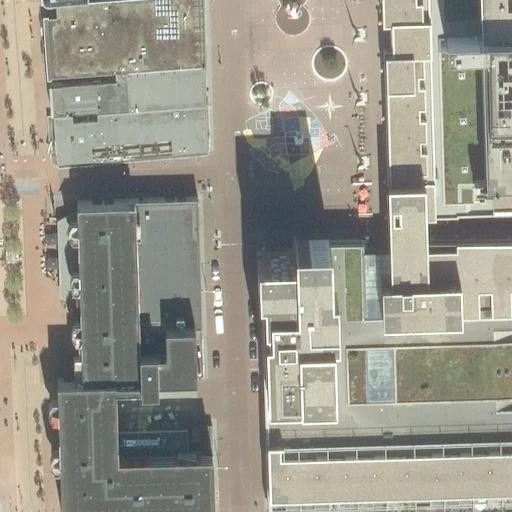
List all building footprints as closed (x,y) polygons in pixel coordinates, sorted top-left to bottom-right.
[(205,63),(205,62),(204,62),(204,49),(204,48),(203,3),(202,0),(92,0),(57,3),(57,8),(58,15),(47,15),(51,75),(126,69),(126,70),(205,63)] [(493,212),(494,214),(511,213),(511,0),(381,0),(382,21),(391,21),(392,50),(383,50),(388,217),(426,216),(458,215),(458,214),(493,212)] [(205,65),(205,63),(126,70),(129,108),(205,103),(206,102),(205,102),(204,84),(205,83),(204,65),(205,65)] [(53,113),(112,108),(112,103),(111,103),(110,94),(106,94),(106,80),(52,84),(53,113)] [(205,103),(129,108),(53,114),(57,161),(207,147),(207,141),(201,141),(200,133),(207,133),(206,116),(205,104),(206,104),(206,103),(205,103)] [(76,201),(76,212),(60,220),(62,295),(79,302),(81,377),(56,378),(56,393),(57,416),(60,511),(94,511),(213,508),(210,424),(110,428),(109,414),(108,392),(108,379),(202,376),(196,197),(126,199),(126,200),(76,201)] [(424,238),(427,238),(426,225),(426,216),(388,217),(389,225),(389,243),(398,243),(398,241),(424,241),(424,238)] [(266,413),(268,447),(270,511),(287,511),(386,509),(511,503),(511,236),(427,238),(424,238),(424,241),(398,241),(398,243),(389,243),(368,243),(368,237),(293,238),(293,248),(261,249),(266,413)]
